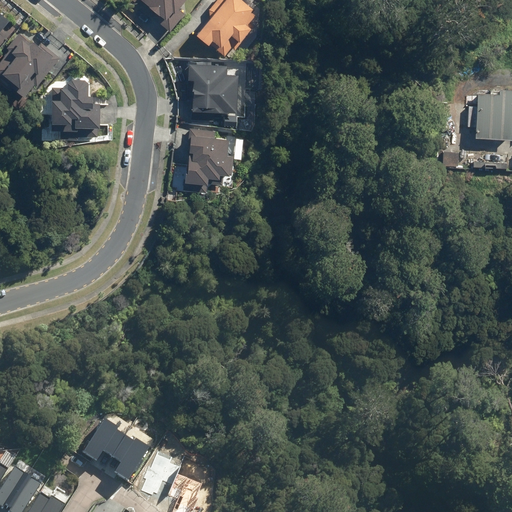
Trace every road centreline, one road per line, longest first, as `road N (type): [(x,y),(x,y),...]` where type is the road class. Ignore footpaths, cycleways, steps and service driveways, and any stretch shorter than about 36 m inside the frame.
road 1 (track): [(403,511),(398,498),(436,401),(425,369),(392,308),(346,279),(303,225),(276,212),(250,258),(264,288),(263,360),(236,411),(189,425)]
road 2 (residential): [(64,0),(139,71),(146,92),(135,199),(117,245),(96,265),(0,302)]
